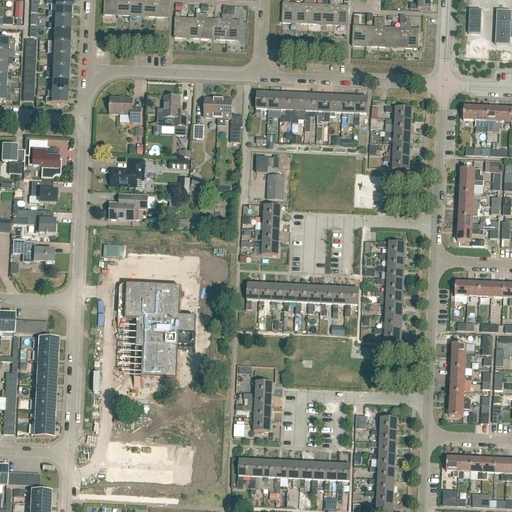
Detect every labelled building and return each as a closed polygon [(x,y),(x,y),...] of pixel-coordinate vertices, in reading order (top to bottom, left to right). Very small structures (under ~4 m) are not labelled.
[(39,5),(39,0),(31,0),(30,14),(37,14),(37,5),(39,5)] [(117,17),(117,0),(104,0),(104,16),(117,17)] [(130,18),(130,0),(117,0),(117,17),(130,18)] [(130,0),(130,18),(143,18),(143,0),(130,0)] [(155,19),(156,0),(143,0),(143,18),(155,19)] [(156,0),(155,19),(169,19),(170,0),(169,0),(156,0)] [(295,25),(296,6),(288,5),(288,0),(283,0),(282,24),(295,25)] [(308,26),(309,0),(304,0),(304,6),(296,6),(295,25),(308,26)] [(321,26),(322,7),(314,6),(314,1),(309,0),(308,26),(321,26)] [(431,9),(430,0),(418,0),(418,5),(410,5),(410,11),(418,11),(418,9),(431,9)] [(334,27),(335,2),(330,1),(330,7),(322,7),(321,26),(334,27)] [(335,2),(334,27),(347,28),(348,8),(340,8),(340,2),(335,2)] [(71,6),(66,6),(55,6),(54,13),(48,13),(48,17),(54,18),(70,19),(71,6)] [(470,11),(468,35),(481,35),(482,11),(472,11),(470,11)] [(511,39),(511,20),(511,21),(511,13),(497,13),(495,46),(510,47),(510,40),(511,39)] [(187,40),(188,20),(180,20),(181,14),(175,14),(174,39),(187,40)] [(200,41),(201,15),(196,15),(196,21),(188,20),(187,40),(200,41)] [(206,21),(206,16),(201,15),(200,41),(213,41),(214,21),(206,21)] [(226,42),(227,16),(222,16),(222,22),(214,21),(213,41),(226,42)] [(227,16),(226,42),(239,42),(240,23),(232,22),(232,17),(227,16)] [(69,31),(70,19),(54,18),(54,25),(48,25),(48,30),(54,30),(54,31),(69,31)] [(365,48),(366,28),(359,28),(359,18),(354,18),(353,28),(352,47),(365,48)] [(378,48),(379,19),(375,19),(374,29),(366,28),(365,48),(378,48)] [(391,49),(392,30),(384,29),(385,20),(379,19),(378,48),(391,49)] [(405,24),(404,50),(417,50),(418,31),(410,30),(411,21),(406,21),(405,24)] [(404,50),(405,24),(400,24),(400,30),(392,30),(391,49),(404,50)] [(69,43),(69,31),(54,31),(53,43),(69,43)] [(0,39),(0,52),(7,53),(14,53),(14,40),(0,39)] [(68,56),(69,43),(53,43),(53,55),(68,56)] [(14,53),(7,53),(0,52),(0,64),(6,65),(7,58),(14,59),(15,53),(14,53)] [(68,68),(68,56),(53,55),(52,67),(68,68)] [(67,80),(68,68),(52,67),(52,74),(45,73),(45,79),(51,79),(67,80)] [(67,92),(67,80),(51,79),(51,92),(67,92)] [(0,89),(0,101),(5,102),(5,95),(10,95),(11,90),(5,89),(0,89)] [(45,104),(66,105),(67,92),(51,92),(51,99),(45,99),(45,104)] [(268,112),(269,95),(256,94),(256,115),(261,115),(261,111),(268,112)] [(281,112),(282,96),(269,95),(268,112),(268,115),(273,116),(273,112),(280,112),(281,112)] [(293,113),(294,96),(282,96),(281,112),(280,112),(280,116),(280,120),(280,124),(285,124),(286,116),(286,112),(293,113)] [(305,113),(306,97),(294,96),(293,113),(293,117),(293,125),(298,125),(298,122),(305,122),(305,113)] [(318,114),(318,97),(306,97),(305,113),(305,122),(310,122),(310,117),(310,113),(318,114)] [(330,114),(331,98),(318,97),(318,114),(317,118),(317,125),(322,126),(323,114),(330,114)] [(342,115),(343,98),(331,98),(330,114),(330,118),(335,119),(335,115),(342,115)] [(355,115),(355,99),(343,98),(342,115),(342,119),(347,119),(347,115),(354,115),(355,115)] [(164,120),(175,120),(175,128),(174,136),(186,137),(187,129),(187,116),(179,116),(180,99),(165,99),(165,111),(159,111),(158,120),(164,120)] [(355,115),(354,115),(354,127),(359,128),(360,120),(360,116),(367,116),(368,99),(355,99),(355,115)] [(141,125),(141,110),(133,110),(133,101),(111,100),(110,116),(132,117),(131,125),(141,125)] [(218,120),(219,101),(205,101),(205,120),(218,120)] [(232,102),(219,101),(218,120),(218,128),(225,128),(226,123),(229,123),(229,121),(231,121),(232,102)] [(476,123),(477,109),(464,108),(463,122),(476,123)] [(395,122),(412,122),(412,110),(386,109),(385,114),(395,114),(395,121),(395,122)] [(488,128),(488,123),(489,109),(477,109),(476,123),(476,128),(487,128),(488,128)] [(500,110),(489,109),(488,123),(495,124),(495,135),(499,135),(500,124),(500,110)] [(511,124),(511,121),(511,110),(500,110),(500,124),(511,124)] [(395,122),(395,121),(386,121),(385,126),(395,126),(394,133),(394,134),(411,135),(412,122),(395,122)] [(203,141),(204,127),(194,127),(193,141),(203,141)] [(240,145),(241,129),(231,128),(230,144),(240,145)] [(394,134),(394,133),(391,133),(385,133),(385,138),(394,139),(394,146),(411,147),(411,135),(394,134)] [(340,148),(340,140),(333,140),(332,147),(340,148)] [(394,146),(384,146),(383,151),(394,151),(393,158),(393,159),(410,159),(411,147),(394,146)] [(21,176),(21,164),(15,164),(16,148),(2,147),(1,163),(8,163),(8,175),(21,176)] [(55,177),(56,177),(60,177),(61,161),(60,161),(58,161),(58,158),(42,158),(42,156),(43,156),(43,150),(48,150),(48,149),(28,148),(27,167),(32,167),(32,168),(41,168),(41,170),(41,180),(52,180),(53,180),(53,179),(53,178),(54,178),(55,177)] [(474,158),(475,150),(466,150),(466,157),(474,158)] [(475,150),(474,158),(483,158),(483,150),(475,150)] [(498,159),(499,151),(490,151),(490,158),(498,159)] [(499,151),(498,159),(507,159),(507,151),(499,151)] [(382,163),(390,163),(393,164),(393,171),(410,172),(410,159),(393,159),(393,158),(382,158),(382,163)] [(267,175),(268,159),(257,159),(256,174),(267,175)] [(189,172),(190,162),(170,161),(169,171),(189,172)] [(112,172),(111,188),(137,189),(136,191),(143,192),(144,182),(145,163),(131,162),(130,172),(126,172),(126,173),(112,172)] [(486,163),(486,174),(501,175),(501,164),(486,163)] [(460,182),(474,183),(484,184),(484,179),(481,179),(481,171),(461,170),(460,182)] [(493,184),(501,184),(501,176),(493,176),(493,184)] [(283,202),(284,192),(284,178),(269,177),(267,201),(283,202)] [(13,182),(2,182),(2,189),(13,190),(13,182)] [(484,184),(474,183),(460,182),(460,194),(474,195),(474,188),(483,188),(484,184)] [(193,183),(190,195),(199,197),(202,186),(193,183)] [(29,197),(28,206),(38,206),(39,204),(56,205),(56,198),(57,198),(58,193),(56,193),(56,192),(42,191),(42,184),(31,184),(30,192),(30,197),(29,197)] [(500,193),(501,184),(493,184),(492,192),(500,193)] [(180,186),(180,195),(189,196),(189,186),(180,186)] [(474,202),(474,195),(460,194),(459,206),(481,207),(481,203),(474,202)] [(120,196),(119,206),(110,206),(110,222),(134,223),(134,222),(139,222),(139,211),(147,212),(148,198),(120,196)] [(492,208),(500,208),(500,200),(492,200),(492,208)] [(459,206),(459,218),(473,219),(478,219),(479,212),(480,212),(481,207),(459,206)] [(263,220),(280,221),(281,208),(261,207),(260,212),(264,212),(264,219),(263,220)] [(499,217),(500,208),(492,208),(491,216),(499,217)] [(511,217),(511,209),(504,209),(503,217),(511,217)] [(13,212),(13,220),(27,220),(27,226),(35,226),(35,234),(38,234),(45,235),(46,235),(54,235),(55,221),(39,220),(39,215),(39,213),(13,212)] [(473,219),(459,218),(458,230),(472,231),(480,231),(480,227),(472,226),(473,219)] [(263,220),(264,219),(260,219),(260,225),(263,225),(263,232),(280,233),(280,221),(263,220)] [(0,234),(10,235),(11,221),(0,220),(0,234)] [(491,232),(499,232),(499,224),(491,223),(491,232)] [(503,233),(510,233),(511,224),(503,224),(503,233)] [(479,236),(480,231),(472,231),(458,230),(458,243),(472,243),(472,236),(479,236)] [(263,232),(255,231),(254,237),(263,237),(262,244),(279,245),(280,233),(263,232)] [(498,241),(499,232),(491,232),(490,240),(491,241),(496,241),(498,241)] [(510,241),(510,233),(503,233),(502,241),(510,241)] [(53,264),(53,251),(34,250),(34,244),(25,243),(25,242),(13,242),(12,255),(22,255),(22,263),(33,264),(33,263),(53,264)] [(262,244),(254,244),(253,249),(262,250),(262,257),(279,258),(279,245),(262,244)] [(388,257),(405,258),(405,245),(378,244),(378,249),(389,249),(388,256),(388,257)] [(388,257),(388,256),(385,256),(385,261),(388,262),(388,269),(404,270),(405,258),(388,257)] [(388,269),(384,268),(384,274),(387,274),(387,281),(404,282),(404,270),(388,269)] [(387,281),(376,280),(376,286),(387,286),(386,293),(386,294),(403,294),(404,282),(387,281)] [(467,298),(468,284),(456,284),(455,298),(467,298)] [(479,299),(480,285),(468,284),(467,298),(479,299)] [(259,303),(260,286),(247,285),(246,312),(252,312),(252,302),(259,303)] [(491,299),(492,285),(480,285),(479,299),(491,299)] [(503,300),(504,286),(492,285),(491,299),(503,300)] [(259,303),(259,312),(264,312),(264,303),(271,303),(272,303),(273,287),(260,286),(259,303)] [(511,286),(504,286),(503,300),(511,300),(510,308),(511,307),(511,286)] [(120,291),(118,321),(137,322),(135,380),(177,382),(179,352),(195,353),(197,320),(180,319),(182,290),(124,287),(123,287),(122,287),(122,288),(121,288),(121,289),(120,289),(120,290),(120,291)] [(284,304),(285,287),(273,287),(272,303),(271,303),(271,307),(277,307),(277,304),(284,304)] [(289,304),(296,305),(297,288),(285,287),(284,304),(283,314),(289,314),(289,304)] [(309,305),(309,288),(297,288),(296,305),(296,316),(301,316),(302,305),(309,305)] [(321,306),(322,289),(309,288),(309,305),(308,316),(313,316),(314,306),(321,306)] [(333,306),(334,290),(322,289),(321,306),(320,318),(327,318),(328,310),(326,310),(326,306),(333,306)] [(333,310),(333,320),(338,320),(338,310),(338,307),(345,307),(346,290),(334,290),(333,306),(333,310)] [(345,307),(345,318),(350,319),(351,307),(358,308),(359,291),(346,290),(345,307)] [(386,294),(386,293),(376,293),(376,298),(386,299),(386,306),(403,307),(403,294),(386,294)] [(386,306),(383,305),(382,311),(386,311),(385,318),(402,319),(403,307),(386,306)] [(2,315),(1,334),(14,335),(14,334),(14,322),(15,322),(15,316),(2,315)] [(385,318),(382,318),(382,323),(385,323),(385,330),(385,331),(402,331),(402,319),(385,318)] [(466,333),(466,325),(458,325),(458,333),(466,333)] [(466,325),(466,333),(474,333),(475,326),(466,325)] [(490,334),(490,326),(482,326),(482,334),(490,334)] [(490,326),(490,334),(498,334),(499,327),(490,326)] [(332,336),(344,337),(344,328),(333,328),(332,336)] [(385,331),(385,330),(373,330),(373,335),(384,336),(384,343),(401,344),(402,331),(385,331)] [(38,352),(57,353),(58,340),(39,339),(39,351),(38,352)] [(453,345),(452,358),(471,359),(474,359),(474,354),(466,353),(467,346),(453,345)] [(482,357),(491,357),(492,345),(483,345),(482,357)] [(496,360),(504,360),(504,352),(496,351),(496,360)] [(38,364),(38,365),(57,365),(57,353),(38,352),(38,363),(38,364)] [(471,371),(471,359),(452,358),(451,370),(465,370),(471,371)] [(492,368),(492,360),(484,359),(484,368),(492,368)] [(503,369),(504,360),(496,360),(496,368),(503,369)] [(37,377),(56,378),(57,365),(38,365),(37,375),(37,377)] [(465,377),(465,370),(451,370),(451,382),(465,382),(472,383),(472,378),(465,377)] [(483,383),(491,384),(491,375),(483,375),(483,383)] [(495,384),(503,384),(503,376),(495,375),(495,384)] [(37,389),(55,390),(56,378),(37,377),(37,387),(37,389)] [(451,382),(450,394),(464,394),(465,382),(451,382)] [(255,396),(272,397),(273,384),(252,383),(252,388),(256,388),(255,395),(255,396)] [(490,392),(491,384),(483,383),(483,392),(490,392)] [(502,392),(503,384),(495,384),(494,392),(502,392)] [(36,401),(55,402),(55,390),(37,389),(36,400),(36,401)] [(464,402),(464,394),(450,394),(450,406),(471,407),(471,402),(464,402)] [(251,407),(255,408),(272,409),(272,397),(255,396),(255,395),(252,395),(246,395),(246,400),(248,400),(247,407),(251,407)] [(482,407),(490,408),(490,399),(482,399),(482,407)] [(494,408),(501,408),(502,400),(494,399),(494,408)] [(35,413),(54,414),(55,402),(36,401),(36,412),(35,413)] [(470,411),(471,407),(450,406),(449,418),(463,419),(463,411),(470,411)] [(255,408),(251,407),(251,408),(243,407),(243,413),(254,413),(254,420),(271,421),(272,409),(255,408)] [(489,427),(489,416),(490,408),(482,407),(481,427),(489,427)] [(501,416),(501,408),(494,408),(493,416),(501,416)] [(35,425),(35,426),(54,427),(54,414),(35,413),(35,424),(35,425)] [(356,430),(364,431),(365,415),(357,414),(356,430)] [(380,432),(397,433),(397,420),(377,419),(377,424),(380,424),(380,431),(380,432)] [(254,420),(251,420),(250,425),(254,425),(254,433),(270,434),(271,421),(254,420)] [(184,444),(183,461),(124,461),(124,440),(110,440),(110,449),(87,449),(87,464),(93,457),(97,465),(103,458),(108,461),(114,453),(113,478),(126,478),(130,473),(161,474),(146,482),(201,482),(201,478),(208,478),(208,458),(190,458),(190,450),(192,451),(208,443),(208,428),(192,428),(188,421),(169,431),(169,443),(184,444)] [(34,438),(34,439),(53,440),(54,427),(35,426),(34,436),(34,438)] [(236,439),(244,439),(244,427),(236,427),(236,439)] [(380,437),(379,444),(396,445),(397,433),(380,432),(380,431),(377,431),(376,432),(372,432),(372,437),(380,437)] [(371,444),(371,449),(379,449),(379,456),(379,457),(396,457),(396,445),(379,444),(376,444),(371,444)] [(379,457),(379,456),(375,456),(369,456),(369,461),(379,461),(378,469),(395,470),(396,457),(379,457)] [(459,473),(459,459),(447,459),(446,473),(454,473),(453,479),(458,479),(459,473)] [(471,474),(471,460),(459,459),(459,473),(458,479),(458,480),(463,481),(463,474),(471,474)] [(482,481),(483,461),(471,460),(471,474),(478,474),(477,481),(482,481)] [(251,479),(252,462),(239,461),(238,481),(237,490),(243,490),(244,478),(251,479)] [(495,475),(495,461),(483,461),(482,481),(487,482),(487,475),(495,475)] [(506,483),(507,462),(495,461),(495,475),(502,476),(502,482),(506,483)] [(264,479),(264,462),(252,462),(251,479),(251,482),(250,490),(256,490),(256,479),(263,479),(264,479)] [(268,480),(275,480),(276,480),(277,463),(264,462),(264,479),(263,479),(263,483),(262,491),(264,491),(268,491),(268,483),(268,480)] [(277,463),(276,480),(275,480),(275,484),(276,484),(276,495),(280,495),(281,484),(281,480),(288,481),(289,464),(277,463)] [(300,481),(301,464),(289,464),(288,481),(287,484),(293,484),(293,481),(300,481)] [(313,482),(313,465),(301,464),(300,481),(300,485),(305,485),(306,481),(312,482),(313,482)] [(325,482),(326,465),(313,465),(313,482),(312,482),(312,496),(317,497),(318,482),(325,482)] [(337,483),(338,466),(326,465),(325,482),(324,492),(330,492),(330,482),(337,483)] [(337,483),(337,486),(342,487),(342,483),(350,483),(351,467),(338,466),(337,483)] [(378,481),(395,482),(395,470),(378,469),(375,468),(375,469),(370,469),(370,474),(378,474),(378,481)] [(377,493),(377,494),(394,494),(395,482),(378,481),(374,481),(369,481),(369,486),(377,486),(377,493)] [(31,505),(50,506),(50,493),(32,492),(31,503),(31,505)] [(377,494),(377,493),(365,493),(365,498),(377,499),(377,506),(393,507),(394,494),(377,494)] [(481,509),(482,496),(473,496),(472,501),(473,501),(473,509),(481,509)] [(482,496),(481,509),(490,510),(490,497),(482,496)] [(443,499),(443,507),(456,508),(457,500),(443,499)] [(457,501),(457,508),(466,509),(466,501),(457,501)] [(505,511),(505,503),(497,502),(497,510),(505,511)]
